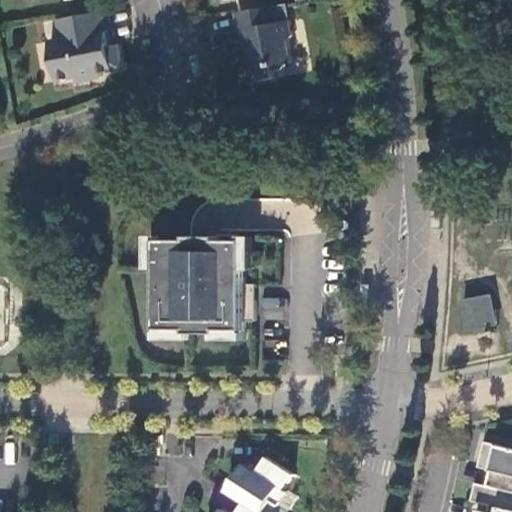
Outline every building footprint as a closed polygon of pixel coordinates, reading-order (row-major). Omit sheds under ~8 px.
[(242,12),(236,13),(240,31),(243,31),(246,49),(248,48),(251,60),(249,61),(253,82),(277,78),(275,67),(295,63),(291,42),(295,37),(289,4),(242,12)] [(104,12),(59,20),(62,39),(51,41),(58,81),(77,78),(78,82),(102,78),(102,73),(124,69),(120,45),(110,47),(105,48),(103,33),(107,33),(104,12)] [(159,240),(158,329),(188,329),(188,333),(219,333),(219,330),(246,330),(246,322),(257,322),(257,300),(246,300),(246,285),(247,241),(220,240),(220,236),(204,236),(188,236),(188,240),(159,240)] [(257,285),(246,285),(246,300),(257,300),(257,285)] [(493,296),(464,302),(470,332),(499,326),(493,296)] [(511,511),(511,448),(486,442),(480,468),(492,471),(489,486),(477,484),(473,502),(491,506),(489,511),(485,511),(480,511),(479,511),(511,511)] [(246,465),(229,492),(254,508),(260,511),(264,511),(272,501),(280,506),(289,493),(285,490),(295,475),(269,458),(259,473),(246,465)]
